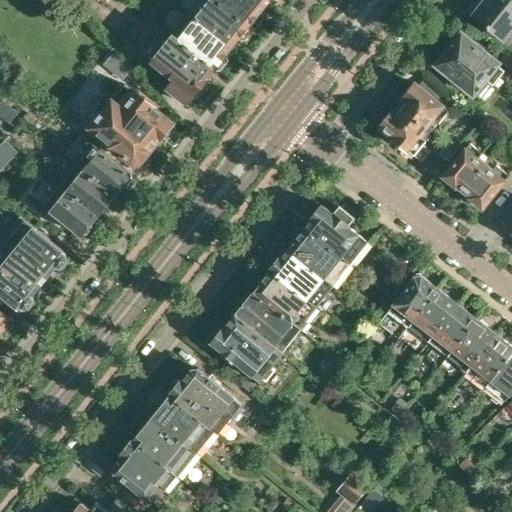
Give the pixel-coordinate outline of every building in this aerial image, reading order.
[(217,0),(196,0),(188,10),(187,11),(233,47),(232,46),(248,25),(217,0)] [(260,0),(217,0),(248,25),(265,4),(260,0)] [(484,0),(478,0),(470,12),(475,16),(504,39),(511,29),(511,0),(487,0),(486,2),(484,0)] [(165,29),(170,33),(173,35),(215,69),(233,47),(187,11),(188,10),(184,6),(165,29)] [(438,65),(476,95),(488,80),(494,85),(507,69),(462,34),(449,51),(441,49),(436,56),(439,63),(438,65)] [(215,69),(173,35),(152,61),(173,79),(166,88),(187,105),(215,69)] [(122,80),(126,75),(131,69),(112,54),(103,65),(122,80)] [(132,68),(131,69),(126,75),(141,87),(144,83),(132,68)] [(406,96),(399,105),(432,131),(438,124),(439,124),(450,111),(417,84),(416,85),(410,85),(406,91),(406,96)] [(138,166),(173,123),(151,106),(154,103),(141,92),(138,95),(126,85),(123,87),(121,85),(112,96),(114,99),(87,132),(100,143),(104,138),(138,166)] [(2,100),(0,102),(0,117),(9,124),(18,113),(2,100)] [(76,129),(87,116),(69,102),(59,114),(76,129)] [(382,127),(380,130),(392,141),(395,137),(396,138),(395,140),(397,141),(397,144),(402,148),(405,147),(415,156),(428,140),(426,139),(432,131),(399,105),(392,114),(387,115),(382,120),(383,126),(382,127)] [(71,160),(77,164),(78,164),(115,193),(121,187),(126,186),(133,178),(131,173),(89,138),(71,160)] [(16,150),(4,139),(0,144),(0,151),(6,156),(8,153),(11,156),(16,150)] [(466,149),(444,176),(446,178),(447,181),(450,184),(454,184),(463,192),(464,192),(490,159),(486,156),(471,143),(466,149)] [(504,161),(507,157),(511,151),(511,150),(503,143),(495,153),(504,161)] [(490,159),(464,192),(473,200),(474,203),(477,206),(481,206),(483,208),(505,181),(503,179),(508,174),(490,159)] [(77,164),(61,184),(98,214),(104,207),(107,209),(118,196),(115,193),(78,164),(77,164)] [(98,214),(61,184),(45,204),(83,234),(88,234),(95,225),(94,220),(98,214)] [(323,206),(306,227),(351,264),(368,242),(348,226),(355,218),(340,207),(334,214),(323,206)] [(26,220),(10,240),(51,273),(56,266),(63,266),(70,258),(67,252),(26,220)] [(306,227),(288,249),(333,286),(351,264),(306,227)] [(10,240),(0,252),(0,265),(35,293),(51,273),(10,240)] [(288,249),(271,271),(316,307),(333,286),(288,249)] [(35,293),(0,265),(0,291),(21,308),(29,308),(36,299),(35,293)] [(271,271),(254,292),(301,330),(308,321),(306,320),(316,307),(271,271)] [(415,278),(394,304),(389,310),(410,326),(439,288),(422,275),(415,278)] [(439,288),(410,326),(429,341),(458,303),(439,288)] [(254,292),(236,314),(284,352),(301,330),(254,292)] [(458,303),(429,341),(448,356),(477,318),(458,303)] [(284,352),(236,314),(224,330),(222,329),(221,328),(218,328),(216,330),(214,331),(213,332),(212,334),(211,337),(211,340),(211,341),(212,343),(212,344),(259,382),(284,352)] [(477,318),(448,356),(468,371),(497,334),(477,318)] [(511,345),(497,334),(468,371),(487,386),(511,352),(511,345)] [(511,352),(487,386),(505,400),(509,394),(511,395),(511,393),(511,352)] [(171,395),(215,431),(218,433),(242,404),(198,368),(190,370),(183,380),(175,380),(169,388),(171,395)] [(171,395),(153,417),(197,453),(215,431),(171,395)] [(153,417),(134,440),(179,476),(197,453),(153,417)] [(386,432),(398,441),(405,432),(408,428),(396,419),(392,424),(386,432)] [(134,440),(126,440),(120,448),(121,456),(113,466),(115,472),(160,509),(172,493),(170,486),(179,476),(134,440)] [(476,467),(468,458),(460,465),(469,474),(476,467)] [(315,496),(307,505),(314,511),(349,511),(355,504),(355,505),(373,483),(352,471),(337,490),(336,490),(328,501),(317,491),(314,495),(315,496)] [(373,511),(385,496),(375,488),(363,504),(373,511)] [(108,511),(96,502),(90,509),(82,504),(73,505),(68,511),(108,511)]
